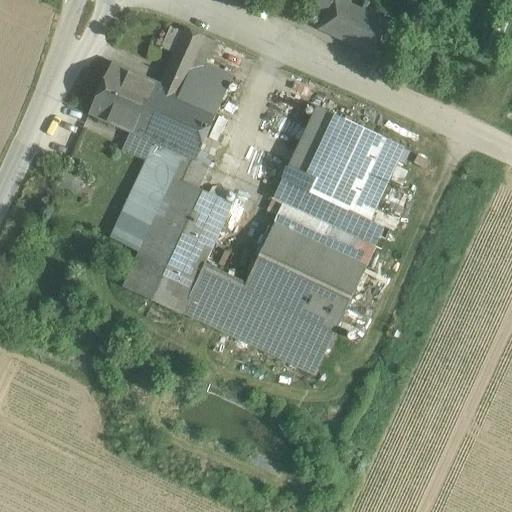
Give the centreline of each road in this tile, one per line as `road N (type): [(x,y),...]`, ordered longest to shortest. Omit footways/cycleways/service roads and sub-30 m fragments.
road 1 (unclassified): [(208,0),(511,141)]
road 2 (tertiary): [(100,0),(33,139)]
